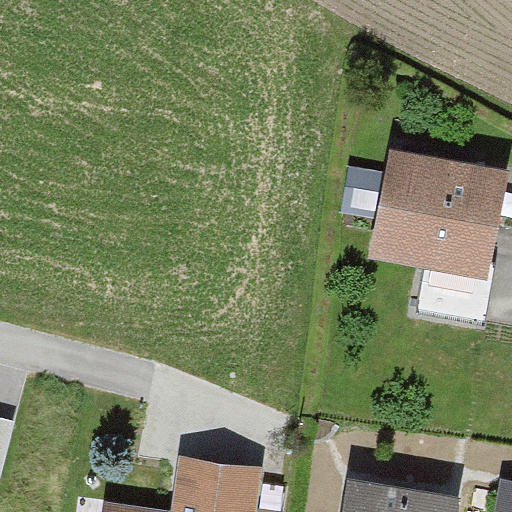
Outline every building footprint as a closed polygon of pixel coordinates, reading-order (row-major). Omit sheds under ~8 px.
[(368,254),(492,270),(506,161),(382,145),(368,254)] [(0,470),(7,471),(16,402),(0,399),(0,470)] [(104,511),(248,511),(254,465),(171,455),(165,511),(105,504),(104,511)] [(455,511),(458,495),(344,477),(338,511),(455,511)] [(495,511),(511,511),(511,484),(501,482),(495,511)]
